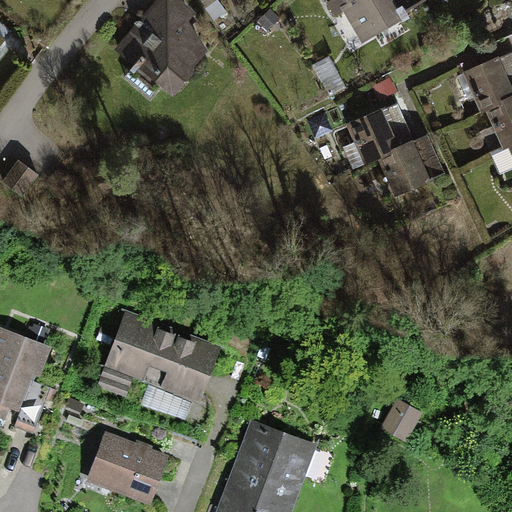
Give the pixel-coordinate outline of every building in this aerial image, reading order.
[(171,93),(205,47),(187,20),(194,11),(178,0),(151,0),(113,51),(171,93)] [(326,0),(323,2),(333,17),(341,12),(359,42),(407,13),(404,9),(418,0),(326,0)] [(511,49),(463,70),(480,109),(486,106),(502,100),(501,96),(511,91),(511,49)] [(511,91),(501,96),(502,100),(486,106),(502,146),(508,143),(511,141),(511,91)] [(380,108),(344,122),(351,140),(339,145),(349,168),(362,162),(375,157),(390,151),(388,147),(395,144),(380,108)] [(424,132),(395,144),(388,147),(390,151),(375,157),(391,194),(441,173),(424,132)] [(511,141),(508,143),(509,146),(493,153),(501,172),(511,167),(511,141)] [(41,177),(19,161),(5,182),(27,197),(41,177)] [(198,402),(219,345),(123,309),(94,384),(125,396),(132,378),(198,402)] [(0,417),(14,422),(13,426),(36,434),(51,387),(29,380),(32,372),(39,374),(49,344),(0,327),(0,417)] [(415,444),(422,409),(393,403),(386,438),(415,444)] [(289,511),(316,444),(251,419),(215,511),(289,511)] [(167,455),(104,430),(84,481),(148,505),(167,455)]
